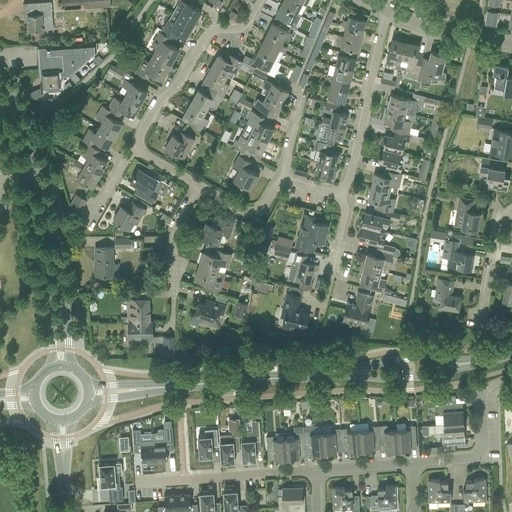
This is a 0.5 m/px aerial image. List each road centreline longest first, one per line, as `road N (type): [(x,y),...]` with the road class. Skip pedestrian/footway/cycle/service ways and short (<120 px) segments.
road 1 (unclassified): [(70,368),(60,268),(0,72)]
road 2 (unclassified): [(0,111),(43,271),(50,368)]
road 3 (residential): [(259,0),(242,27),(201,42),(152,111),(139,148)]
road 4 (tertiary): [(152,389),(344,374)]
road 5 (residential): [(338,192),(364,120),(386,13)]
road 6 (residential): [(411,464),(475,458),(483,449),(481,393),(511,378)]
road 7 (residential): [(156,481),(315,472)]
road 8 (residential): [(511,44),(422,29),(386,13)]
road 9 (tertiary): [(344,374),(421,378),(466,364)]
road 10 (tertiary): [(466,364),(391,361),(344,374)]
